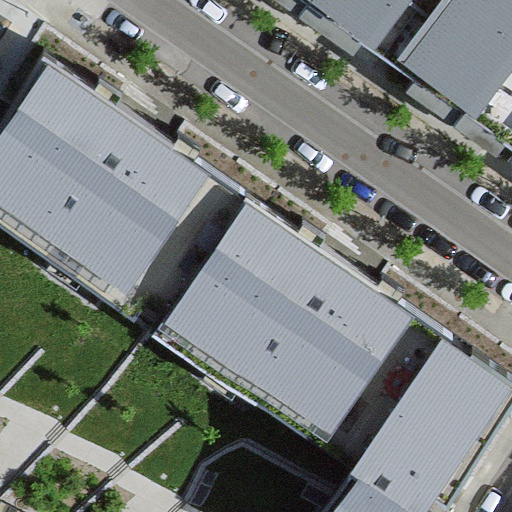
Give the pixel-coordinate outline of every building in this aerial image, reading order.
[(511,0),(284,0),(511,167),(511,0)] [(95,82),(43,46),(0,108),(0,111),(45,142),(0,206),(0,214),(52,252),(59,241),(112,278),(119,267),(215,334),(208,344),(260,381),(253,391),(308,430),(323,409),(368,441),(317,511),(434,511),(417,501),(428,485),(446,497),(466,467),(440,450),(451,433),(477,450),(478,450),(511,397),(511,373),(398,293),(393,300),(372,286),(377,278),(319,238),(314,245),(293,231),(298,223),(195,151),(190,159),(169,145),(174,137),(116,97),(111,104),(90,90),(95,82)] [(111,104),(116,97),(95,82),(90,90),(111,104)] [(0,206),(45,142),(0,111),(0,206)] [(195,151),(174,137),(169,145),(190,159),(195,151)] [(314,245),(319,238),(298,223),(293,231),(314,245)] [(398,293),(377,278),(372,286),(393,300),(398,293)] [(477,450),(451,433),(440,450),(466,467),(477,450)] [(33,511),(0,494),(0,511),(33,511)]
